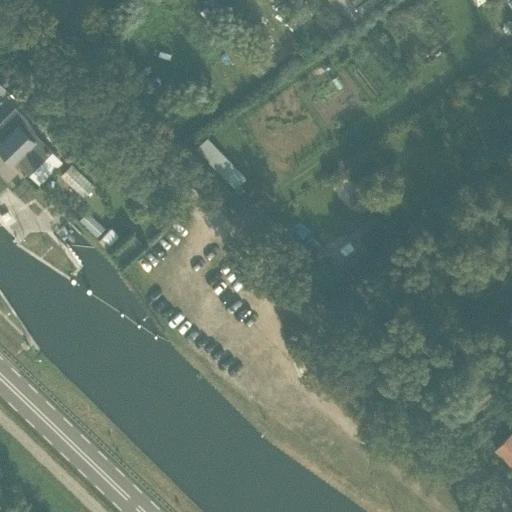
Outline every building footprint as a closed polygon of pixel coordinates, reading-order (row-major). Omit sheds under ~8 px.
[(11,113),(0,123),(0,150),(12,162),(23,172),(28,178),(49,156),(44,151),(33,140),(18,125),(21,122),(11,113)] [(87,211),(79,220),(96,236),(104,227),(87,211)] [(111,227),(98,240),(106,248),(118,234),(111,227)] [(381,231),(363,244),(374,259),(392,246),(389,243),(381,231)] [(310,237),(302,244),(320,262),(328,254),(310,237)] [(511,433),(510,432),(493,450),(511,467),(511,433)]
